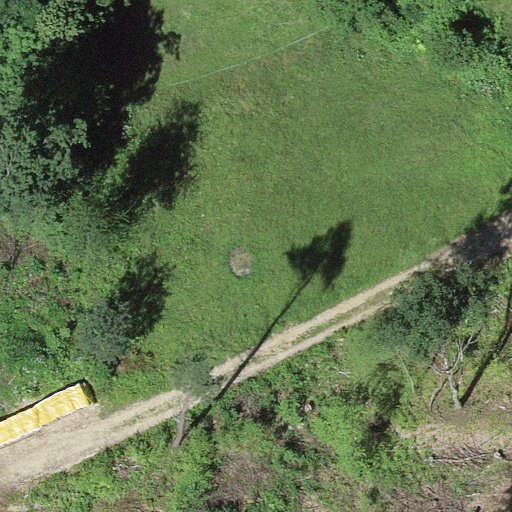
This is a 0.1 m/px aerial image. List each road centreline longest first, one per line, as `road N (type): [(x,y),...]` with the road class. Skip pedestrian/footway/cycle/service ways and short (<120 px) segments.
road 1 (track): [(0,254),(224,186),(446,65),(487,0)]
road 2 (track): [(0,282),(229,314),(511,313)]
